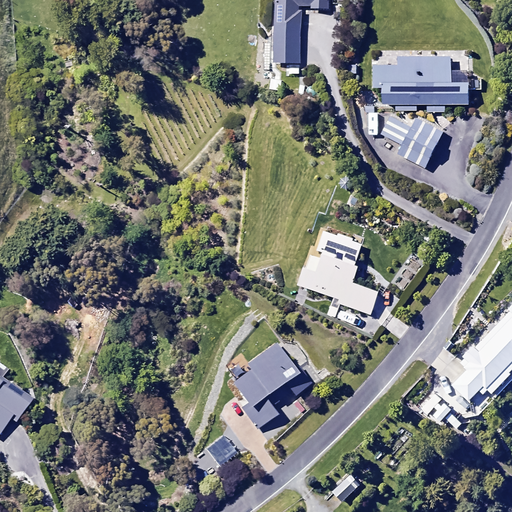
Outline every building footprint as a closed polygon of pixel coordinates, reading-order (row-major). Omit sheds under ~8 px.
[(273,0),(274,40),(301,40),(301,11),(329,11),(328,0),(273,0)] [(288,52),(285,52),(284,63),(295,63),(296,46),(288,46),(288,52)] [(445,106),(466,106),(467,86),(449,86),(449,60),(395,59),(395,68),(373,67),(372,92),(382,92),(382,108),(395,108),(395,114),(415,114),(415,106),(425,107),(425,112),(445,112),(445,106)] [(356,67),(344,67),(344,77),(350,77),(350,81),(356,81),(356,67)] [(474,82),(470,82),(469,92),(480,93),(481,80),(474,80),(474,82)] [(397,157),(423,170),(440,135),(414,122),(410,130),(389,120),(380,138),(401,149),(397,157)] [(352,269),(360,246),(324,234),(318,253),(322,255),(315,275),(304,272),(299,290),(339,303),(338,306),(371,317),(378,295),(352,287),(354,279),(358,270),(352,269)] [(250,372),(232,384),(249,409),(242,413),(254,431),(276,417),(271,410),(292,396),(293,398),(311,386),(299,368),(308,363),(297,346),(285,355),(277,344),(246,365),(250,372)] [(0,433),(9,420),(15,424),(31,401),(0,379),(0,433)] [(345,481),(331,494),(340,504),(354,490),(345,481)]
